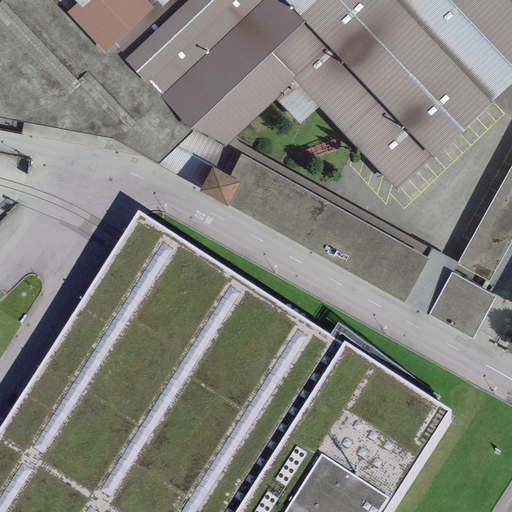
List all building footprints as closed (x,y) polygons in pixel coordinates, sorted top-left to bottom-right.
[(511,0),(0,0),(0,110),(111,130),(79,77),(115,42),(147,60),(275,96),(302,125),(321,107),(401,186),(511,77),(511,0)] [(429,250),(241,147),(230,169),(212,158),(199,182),(227,198),(227,196),(404,296),(429,250)] [(511,160),(457,258),(455,261),(489,279),(511,237),(511,160)] [(393,511),(451,421),(137,222),(0,435),(0,511),(393,511)] [(457,258),(431,245),(429,250),(404,296),(473,333),(495,290),(486,284),(489,279),(455,261),(457,258)]
